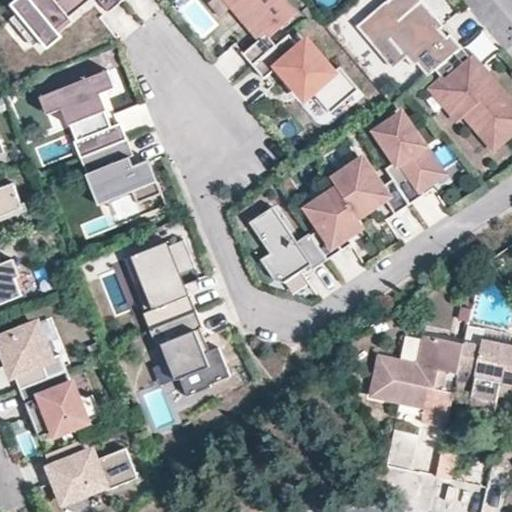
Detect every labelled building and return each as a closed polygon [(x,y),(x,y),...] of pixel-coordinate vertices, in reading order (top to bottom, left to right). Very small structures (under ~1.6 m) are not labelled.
[(120,0),(29,0),(20,8),(42,36),(86,0),(104,0),(111,8),(120,0)] [(272,26),(275,30),(297,11),(287,0),(235,0),(263,33),(272,26)] [(443,28),(446,26),(424,0),(391,0),(360,26),(375,44),(388,33),(409,58),(417,67),(421,63),(431,76),(465,47),(454,34),(450,37),(451,37),(447,40),(440,31),(443,28)] [(42,36),(20,8),(12,14),(35,42),(42,36)] [(440,31),(447,40),(451,37),(450,37),(443,28),(440,31)] [(247,53),(257,65),(280,45),(270,33),(247,53)] [(388,33),(375,44),(396,69),(409,58),(388,33)] [(280,45),(257,65),(268,78),(283,66),(309,97),(316,91),(335,112),(362,89),(344,66),(337,72),(311,41),(304,47),(293,34),(280,45)] [(115,47),(100,52),(105,69),(120,64),(115,47)] [(477,60),(465,47),(440,69),(450,81),(439,91),(463,120),(470,114),(497,145),(511,132),(511,102),(483,68),(481,69),(475,62),(477,60)] [(84,157),(131,138),(124,122),(115,126),(102,93),(119,86),(112,69),(61,89),(67,105),(81,139),(78,140),(84,157)] [(67,105),(61,89),(44,96),(50,112),(67,105)] [(396,179),(413,205),(428,196),(423,188),(444,174),(405,116),(383,132),(401,160),(389,168),(396,179)] [(131,138),(84,157),(101,199),(134,186),(140,198),(164,189),(153,159),(137,166),(133,156),(137,154),(131,138)] [(343,189),(361,216),(387,198),(399,215),(413,205),(396,179),(384,187),(366,161),(337,180),(342,189),(343,189)] [(0,239),(2,238),(0,233),(0,209),(22,201),(12,176),(0,180),(0,239)] [(313,235),(331,261),(345,250),(340,243),(366,225),(361,216),(343,189),(342,189),(313,209),(325,227),(313,235)] [(313,235),(312,233),(300,242),(277,208),(253,224),(274,255),(264,261),(278,281),(288,283),(306,270),(301,264),(310,258),(314,264),(312,265),(316,270),(331,261),(313,235)] [(142,314),(148,330),(152,328),(193,312),(186,296),(183,298),(177,300),(169,280),(175,278),(192,271),(181,241),(164,248),(163,244),(132,256),(153,309),(142,314)] [(0,255),(0,297),(21,289),(14,272),(19,269),(12,252),(0,257),(0,255)] [(153,309),(132,256),(121,261),(142,314),(153,309)] [(313,266),(312,265),(314,264),(310,258),(301,264),(306,270),(313,266)] [(169,280),(177,300),(183,298),(175,278),(169,280)] [(205,327),(198,310),(193,312),(152,328),(159,347),(164,344),(170,360),(174,359),(189,396),(213,386),(212,384),(232,376),(221,347),(207,353),(202,340),(206,338),(202,328),(205,327)] [(146,331),(148,330),(142,314),(140,315),(146,331)] [(21,383),(49,372),(42,356),(52,353),(37,319),(1,334),(21,383)] [(459,373),(466,342),(426,333),(418,363),(380,354),(371,395),(424,407),(421,421),(447,427),(455,391),(437,388),(442,369),(459,373)] [(482,346),(466,342),(459,373),(456,387),(470,390),(465,412),(490,418),(495,395),(497,382),(511,385),(511,346),(484,340),(482,346)] [(77,388),(67,364),(49,372),(21,383),(41,431),(57,424),(58,423),(55,416),(82,405),(87,415),(102,408),(94,388),(86,391),(77,388)] [(511,385),(497,382),(495,395),(511,399),(511,385)] [(55,416),(58,423),(57,424),(58,427),(87,415),(82,405),(55,416)] [(419,436),(395,432),(388,466),(413,471),(419,436)] [(88,450),(82,436),(48,450),(55,466),(59,464),(63,473),(58,475),(67,497),(107,480),(109,486),(140,473),(128,444),(97,456),(93,448),(88,450)] [(59,464),(55,466),(58,475),(63,473),(59,464)]
